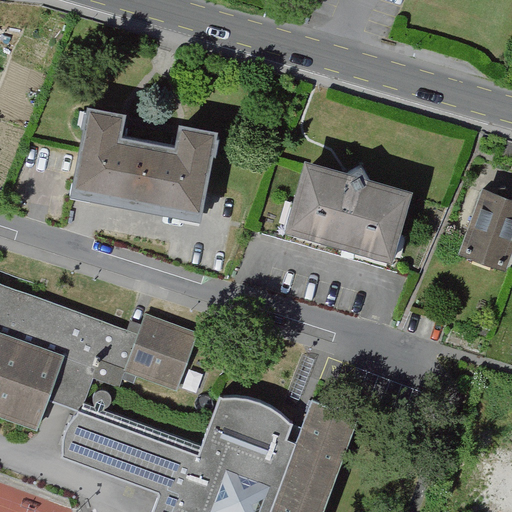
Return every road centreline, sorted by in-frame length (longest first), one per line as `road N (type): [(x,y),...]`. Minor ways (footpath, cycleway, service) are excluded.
road 1 (residential): [(0,227),(414,353)]
road 2 (primary): [(511,113),(127,0)]
